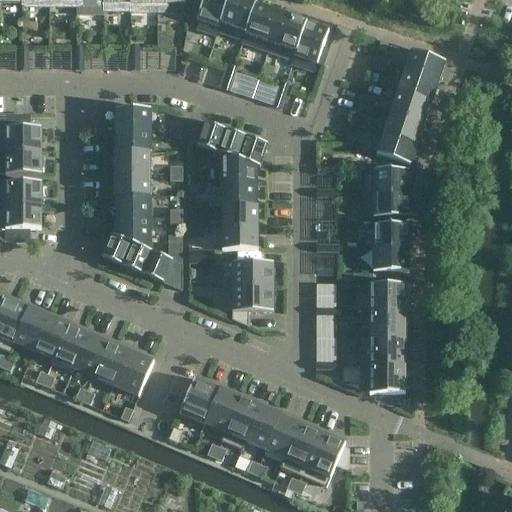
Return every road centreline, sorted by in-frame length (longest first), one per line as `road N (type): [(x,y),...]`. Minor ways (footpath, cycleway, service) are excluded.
road 1 (residential): [(460,63),(419,190),(418,431)]
road 2 (residential): [(290,377),(59,282)]
road 3 (residential): [(308,131),(300,155),(299,355),(290,377)]
road 4 (residential): [(68,83),(169,86),(308,131)]
road 5 (residential): [(68,83),(70,255),(59,282)]
road 6 (residential): [(418,431),(290,377)]
